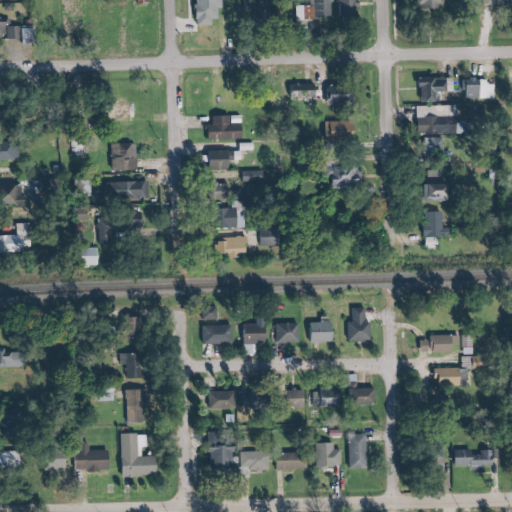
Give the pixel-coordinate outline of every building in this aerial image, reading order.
[(226,0),(199,0),(200,1),(197,1),(199,25),(216,25),(216,18),(222,18),(222,7),(227,7),(226,0)] [(204,141),(238,141),(238,123),(229,123),(229,117),(210,117),(210,127),(204,127),(204,141)] [(350,143),(350,122),(318,122),(318,143),(350,143)] [(440,140),(422,140),(422,156),(440,156),(440,140)] [(0,161),(14,162),(14,143),(0,143),(0,161)] [(135,171),(135,144),(106,144),(106,171),(135,171)] [(232,170),(232,153),(204,153),(204,170),(232,170)] [(352,165),(322,170),(327,193),(356,188),(352,165)] [(442,171),(424,171),(424,184),(417,184),(417,202),(442,202),(442,171)] [(101,182),(101,199),(138,199),(138,182),(101,182)] [(209,205),(226,203),(223,185),(207,187),(209,205)] [(0,209),(22,209),(21,186),(0,186),(0,209)] [(243,229),(243,209),(210,209),(210,229),(243,229)] [(421,212),(421,248),(434,248),(434,236),(441,236),(441,212),(421,212)] [(29,224),(15,224),(15,237),(29,237),(29,224)] [(217,258),(245,258),(245,238),(217,238),(217,258)] [(216,308),(202,308),(202,320),(216,320),(216,308)] [(365,324),(365,309),(347,309),(347,342),(369,342),(369,324),(365,324)] [(306,323),(306,344),(331,344),(331,323),(306,323)] [(238,325),(238,345),(265,345),(265,325),(238,325)] [(273,325),(273,344),(298,344),(298,325),(273,325)] [(232,326),(202,326),(202,344),(231,345),(232,326)] [(451,338),(426,338),(426,354),(451,354),(451,338)] [(465,387),(465,370),(473,370),(472,339),(460,339),(461,369),(431,369),(431,387),(465,387)] [(0,367),(18,368),(18,348),(0,347),(0,367)] [(122,379),(141,379),(141,351),(122,351),(122,379)] [(96,387),(96,399),(111,399),(110,386),(96,387)] [(347,406),(373,406),(373,390),(347,390),(347,406)] [(336,391),(312,391),(312,407),(336,407),(336,391)] [(232,393),(205,393),(205,410),(232,410),(232,393)] [(257,394),(240,394),(240,409),(257,409),(257,394)] [(5,424),(18,424),(18,412),(5,412),(5,424)] [(117,434),(117,476),(153,476),(153,458),(133,458),(133,434),(117,434)] [(216,435),(205,435),(204,478),(229,479),(230,442),(216,442),(216,435)] [(364,470),(364,436),(345,436),(345,470),(364,470)] [(418,469),(442,469),(442,443),(418,443),(418,469)] [(511,444),(499,444),(500,466),(511,465),(511,444)] [(70,472),(106,472),(106,451),(87,451),(87,446),(70,446),(70,472)] [(448,450),(449,466),(485,465),(485,448),(473,449),(474,454),(462,454),(462,449),(448,450)] [(37,471),(61,471),(61,452),(37,452),(37,471)] [(267,472),(267,452),(237,452),(237,472),(267,472)] [(308,470),(339,470),(339,452),(308,452),(308,470)] [(303,453),(272,453),(272,471),(303,471),(303,453)]
